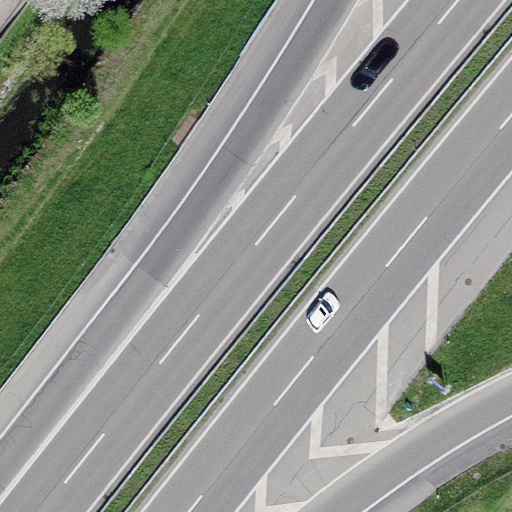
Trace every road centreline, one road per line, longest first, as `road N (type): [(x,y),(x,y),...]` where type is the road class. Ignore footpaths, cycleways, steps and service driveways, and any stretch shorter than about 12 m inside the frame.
road 1 (motorway): [(457,0),(41,511)]
road 2 (motorway): [(336,0),(147,281),(20,511)]
road 3 (motorway): [(188,511),(511,114)]
road 4 (track): [(211,0),(0,303)]
road 5 (motorway): [(330,511),(511,395)]
